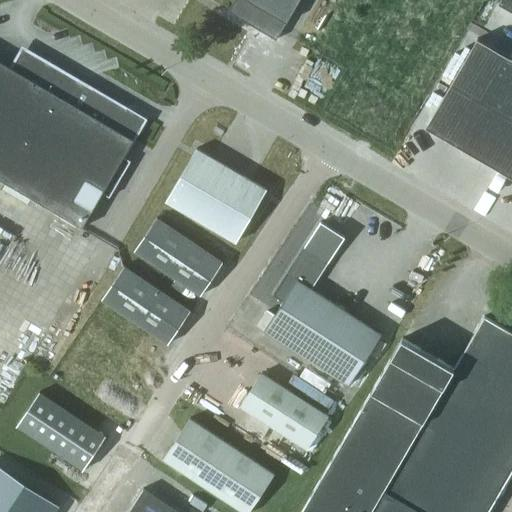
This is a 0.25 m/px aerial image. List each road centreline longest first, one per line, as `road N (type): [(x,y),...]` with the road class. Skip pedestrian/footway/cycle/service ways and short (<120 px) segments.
road 1 (unclassified): [(89,511),(328,150)]
road 2 (unclassified): [(328,150),(70,0)]
road 3 (unclassified): [(511,258),(328,150)]
